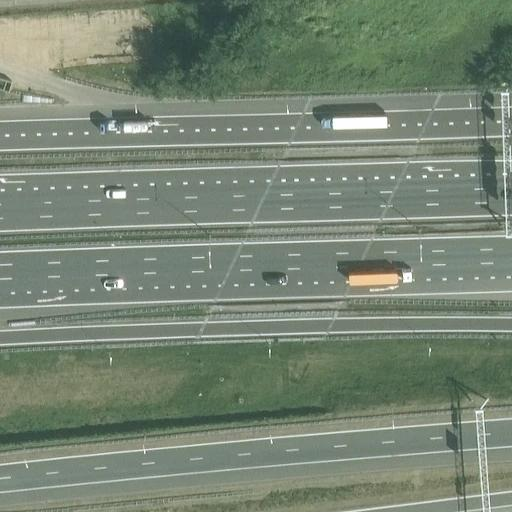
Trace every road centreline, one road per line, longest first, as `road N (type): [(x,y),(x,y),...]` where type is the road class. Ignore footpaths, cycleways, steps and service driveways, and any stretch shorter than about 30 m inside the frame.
road 1 (motorway): [(0,477),(511,433)]
road 2 (motorway): [(0,280),(511,255)]
road 3 (motorway): [(511,193),(0,215)]
road 4 (motorway): [(511,123),(0,138)]
road 5 (motorway): [(0,338),(511,325)]
